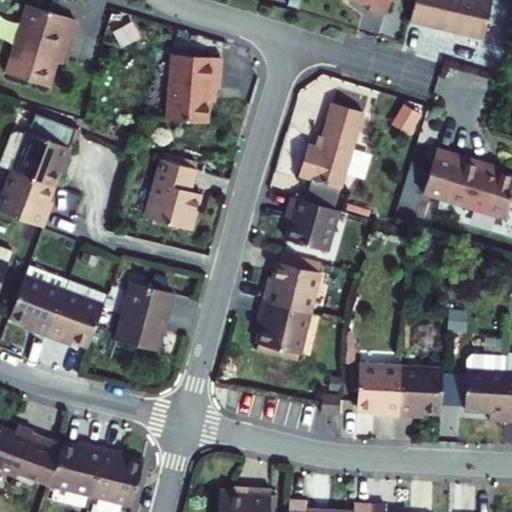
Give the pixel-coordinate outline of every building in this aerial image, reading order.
[(357,0),(367,3),(366,6),(384,12),(387,0),(357,0)] [(485,38),(493,0),(416,0),(411,21),(485,38)] [(74,20),(25,5),(5,74),(49,88),(64,35),(69,37),(74,20)] [(0,31),(14,36),(20,18),(5,12),(0,26),(0,31)] [(211,88),(219,89),(223,60),(174,54),(166,118),(206,123),(211,88)] [(316,144),(305,140),(296,171),(309,175),(338,184),(360,107),(330,98),(316,144)] [(412,132),(423,108),(404,99),(393,122),(412,132)] [(63,167),(75,129),(28,112),(7,172),(46,186),(55,165),(63,167)] [(484,164),(435,148),(420,193),(503,220),(511,192),(511,178),(482,168),(484,164)] [(182,187),(189,165),(155,156),(139,213),(185,226),(194,191),(182,187)] [(47,211),(39,207),(46,186),(7,172),(0,191),(0,213),(40,229),(47,211)] [(309,175),(303,197),(332,205),(338,184),(309,175)] [(303,197),(288,193),(283,212),(291,214),(284,240),(291,242),(320,249),(323,251),(336,206),(332,205),(303,197)] [(320,249),(291,242),(290,246),(295,248),(293,255),(317,262),(320,249)] [(293,255),(280,252),(277,264),(317,275),(321,263),(317,262),(293,255)] [(261,284),(257,299),(307,313),(317,275),(277,264),(269,287),(261,284)] [(47,334),(65,287),(23,272),(8,311),(28,318),(26,326),(47,334)] [(125,280),(109,338),(152,349),(167,291),(125,280)] [(82,338),(96,299),(65,287),(47,334),(54,337),(57,329),(82,338)] [(307,313),(257,299),(252,313),(261,315),(252,345),(295,357),(307,313)] [(295,357),(252,345),(251,351),(293,363),(295,357)] [(504,355),(503,371),(511,372),(511,352),(505,352),(504,355)] [(464,353),(463,369),(503,371),(504,355),(464,353)] [(380,414),(395,415),(398,366),(354,363),(352,406),(380,408),(380,414)] [(398,366),(395,415),(410,416),(410,409),(438,411),(438,405),(439,368),(398,366)] [(439,368),(438,405),(461,407),(463,369),(439,367),(439,368)] [(499,418),(503,371),(463,369),(461,407),(484,408),(484,417),(499,418)] [(511,372),(503,371),(499,418),(511,419),(511,372)] [(337,414),(335,396),(319,396),(319,413),(337,414)] [(18,434),(0,426),(0,471),(18,479),(22,471),(47,480),(54,449),(34,439),(35,434),(20,429),(18,434)] [(101,444),(87,441),(85,446),(57,439),(54,449),(47,480),(89,490),(101,444)] [(115,448),(101,444),(89,490),(127,500),(138,460),(114,453),(115,448)] [(218,511),(271,511),(273,486),(245,485),(245,489),(220,488),(218,511)] [(304,495),(289,494),(287,511),(325,511),(326,507),(304,505),(304,495)] [(326,507),(325,511),(367,511),(368,500),(353,499),(353,508),(326,507)] [(408,511),(383,511),(383,500),(368,500),(367,511),(408,511)]
